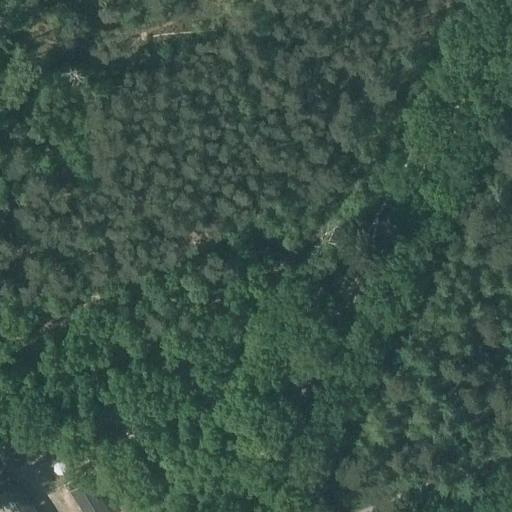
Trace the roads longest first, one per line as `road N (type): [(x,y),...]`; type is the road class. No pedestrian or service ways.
road 1 (track): [(237,511),(511,1)]
road 2 (unclassified): [(378,511),(511,453)]
